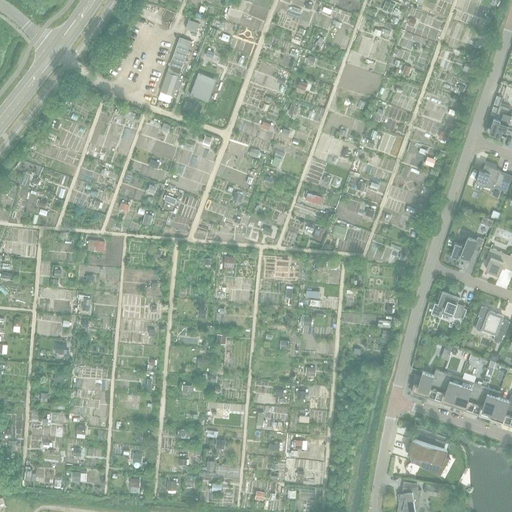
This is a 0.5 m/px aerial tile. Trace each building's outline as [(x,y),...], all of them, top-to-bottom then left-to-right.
[(198,23),(187,19),(184,28),(195,32),(198,23)] [(168,69),(180,73),(192,40),(180,36),(168,69)] [(182,82),(184,77),(167,72),(161,90),(172,94),(177,80),(182,82)] [(215,79),(197,73),(189,95),(207,101),(215,79)] [(510,106),(510,107),(500,104),(503,97),(502,96),(490,131),(507,137),(507,136),(501,134),(503,129),(511,131),(510,132),(511,132),(511,113),(509,112),(511,106),(510,106)] [(194,105),(184,101),(182,109),(192,112),(194,105)] [(511,176),(496,170),(497,167),(485,163),(483,168),(480,167),(476,179),(494,186),(495,184),(509,190),(508,192),(511,182),(511,176)] [(500,213),(493,210),(490,217),(497,219),(500,213)] [(493,221),(482,217),(480,223),(490,227),(493,221)] [(479,251),(484,238),(478,236),(476,239),(469,236),(466,241),(462,242),(462,243),(461,243),(461,244),(455,241),(451,255),(460,258),(461,256),(464,256),(465,256),(470,258),(473,248),(479,251)] [(510,254),(491,247),(486,259),(489,261),(486,268),(490,270),(500,274),(500,273),(499,273),(502,266),(511,269),(511,252),(510,254)] [(459,296),(456,295),(440,289),(440,290),(441,290),(438,297),(440,298),(438,303),(436,303),(432,312),(441,315),(443,311),(460,317),(465,305),(457,302),(459,296),(459,295),(459,296)] [(505,334),(510,320),(502,317),(503,315),(490,310),(491,308),(482,305),(478,315),(480,316),(475,328),(482,330),(483,328),(496,333),(493,339),(500,342),(503,334),(505,334)] [(439,385),(444,371),(436,368),(434,374),(423,370),(421,376),(416,374),(412,390),(429,396),(431,387),(429,387),(431,382),(439,385)] [(454,404),(461,383),(450,380),(452,374),(444,371),(439,385),(447,388),(446,392),(444,392),(441,400),(444,401),(444,403),(443,403),(443,404),(451,403),(454,404)] [(477,398),(481,383),(463,377),(461,383),(454,404),(456,405),(462,410),(462,409),(463,407),(466,408),(469,400),(467,399),(468,395),(477,398)] [(491,417),(498,396),(488,392),(490,386),(481,383),(477,398),(485,400),(483,405),(481,404),(479,412),(482,413),(481,416),(488,416),(491,417)] [(511,409),(511,393),(509,399),(498,396),(491,417),(494,418),(500,422),(500,420),(504,421),(506,413),(505,412),(506,408),(511,409)] [(432,447),(427,445),(428,443),(410,437),(406,449),(412,451),(412,453),(412,461),(409,461),(407,463),(406,466),(405,468),(407,471),(409,473),(407,471),(406,468),(406,466),(408,463),(410,462),(412,461),(415,462),(439,475),(440,475),(438,474),(447,456),(449,457),(449,456),(442,454),(445,447),(433,443),(432,447)] [(441,492),(442,486),(426,483),(425,489),(441,492)] [(418,506),(421,489),(403,486),(402,492),(398,493),(399,498),(398,498),(398,499),(401,499),(398,511),(415,511),(415,507),(419,507),(419,506),(418,506)]
